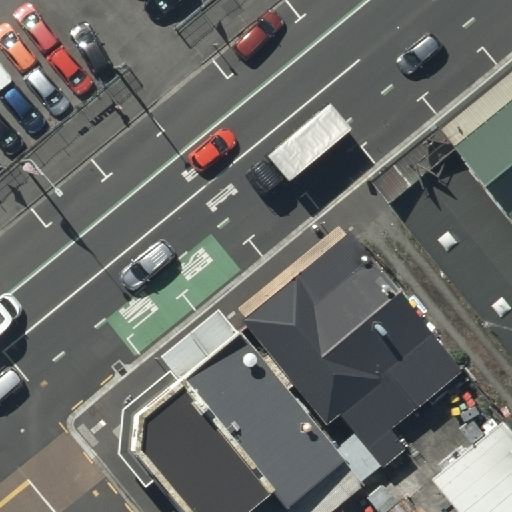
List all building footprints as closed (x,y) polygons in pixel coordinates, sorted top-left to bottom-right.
[(511,67),(439,127),(511,215),(511,67)] [(511,224),(435,131),(371,183),(511,356),(511,224)] [(337,215),(231,301),(318,407),(330,397),(349,422),(376,455),(379,458),(400,441),(382,419),(455,359),(337,215)] [(332,436),(228,308),(169,355),(271,483),(295,511),(304,511),(376,455),(349,422),(332,436)] [(126,390),(121,442),(179,511),(235,511),(271,483),(169,355),(126,390)] [(511,511),(511,427),(495,407),(424,465),(463,511),(511,511)] [(295,511),(271,483),(235,511),(295,511)]
